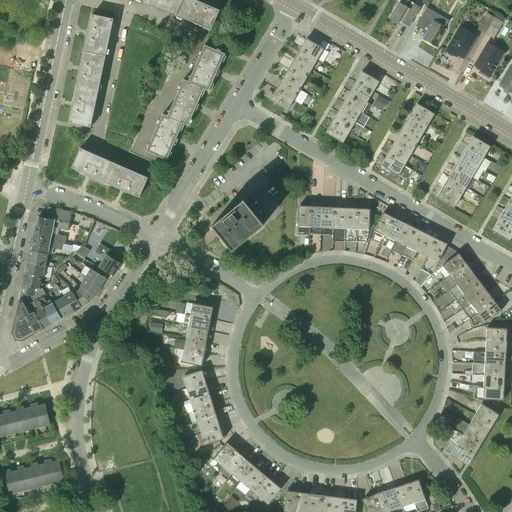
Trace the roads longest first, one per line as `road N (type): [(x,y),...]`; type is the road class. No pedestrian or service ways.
road 1 (residential): [(416,435),(439,394),(443,359),(430,314),(408,287),(367,264),(332,260),(297,268),(259,295)]
road 2 (residential): [(416,435),(394,454),(348,469),(310,466),(268,443),(241,404),(233,366),(243,319),(259,295)]
road 3 (residential): [(511,267),(239,103)]
road 4 (tertiary): [(511,130),(295,3)]
road 5 (residential): [(26,185),(65,0)]
road 6 (residential): [(93,511),(77,417),(97,334)]
road 7 (residential): [(157,235),(239,103)]
road 8 (residential): [(157,235),(26,185)]
road 9 (residential): [(96,142),(124,9)]
road 10 (residential): [(0,314),(26,185)]
